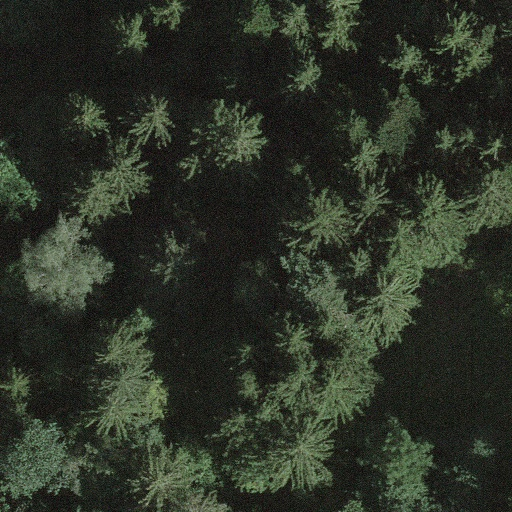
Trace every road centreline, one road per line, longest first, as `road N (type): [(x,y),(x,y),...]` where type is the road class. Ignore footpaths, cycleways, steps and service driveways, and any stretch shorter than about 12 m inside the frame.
road 1 (track): [(0,253),(206,227),(226,258),(194,336),(194,391),(226,448),(296,511)]
road 2 (track): [(133,0),(0,104)]
road 3 (track): [(462,511),(457,446),(469,429),(511,410)]
